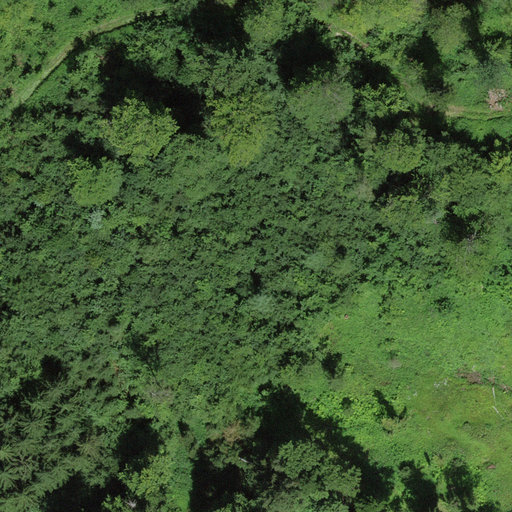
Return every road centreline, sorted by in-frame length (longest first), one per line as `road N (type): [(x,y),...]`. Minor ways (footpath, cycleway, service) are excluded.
road 1 (track): [(206,0),(79,44),(0,119)]
road 2 (track): [(0,378),(127,266)]
